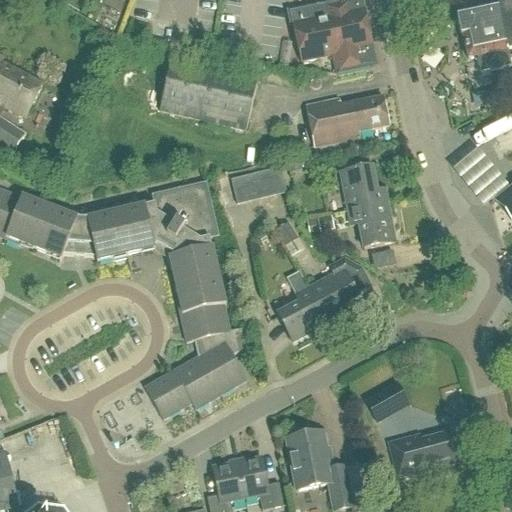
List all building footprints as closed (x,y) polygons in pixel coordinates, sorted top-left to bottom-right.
[(376,69),(361,0),(360,0),(290,15),(301,66),(332,59),(336,77),(376,69)] [(511,14),(508,15),(499,17),(497,11),(456,20),(460,39),(463,39),(464,46),(468,62),(477,60),(480,76),(510,69),(506,53),(505,51),(511,49),(511,14)] [(0,67),(3,62),(0,60),(0,150),(13,158),(24,138),(0,123),(0,117),(4,111),(24,122),(41,90),(0,68),(0,67)] [(257,79),(171,61),(158,115),(244,134),(257,79)] [(461,104),(466,115),(497,102),(492,91),(461,104)] [(389,129),(383,100),(340,109),(339,103),(305,109),(314,151),(360,141),(359,135),(389,129)] [(507,193),(477,158),(453,178),(482,214),(507,193)] [(348,215),(387,207),(384,192),(376,194),(371,170),(340,176),(348,215)] [(279,171),(268,174),(274,199),(286,196),(279,171)] [(268,174),(255,177),(262,202),(274,199),(268,174)] [(255,177),(243,180),(249,205),(262,202),(255,177)] [(237,208),(249,205),(243,180),(231,183),(237,208)] [(0,241),(20,249),(21,247),(60,263),(63,256),(95,259),(96,265),(154,252),(153,248),(157,247),(160,249),(157,253),(167,259),(169,255),(171,256),(172,260),(168,261),(178,302),(176,302),(186,347),(194,345),(198,361),(144,392),(162,424),(191,407),(195,414),(246,385),(231,359),(244,352),(240,333),(229,335),(223,308),(225,308),(212,250),(211,251),(208,242),(218,239),(206,185),(151,198),(153,207),(144,210),(143,207),(86,220),(76,221),(22,200),(21,202),(0,193),(0,241)] [(511,188),(507,193),(494,204),(511,224),(511,188)] [(387,207),(348,215),(350,229),(359,227),(364,252),(394,246),(387,207)] [(298,242),(288,226),(275,234),(285,250),(298,242)] [(333,279),(308,292),(308,293),(326,327),(340,320),(336,313),(358,301),(356,298),(370,290),(360,273),(344,264),(329,271),(333,279)] [(308,293),(308,292),(300,278),(288,285),(296,299),(295,300),(298,306),(277,317),(292,346),(326,327),(308,293)] [(375,398),(364,404),(376,425),(386,419),(375,398)] [(460,461),(453,434),(416,443),(415,439),(388,446),(397,481),(411,478),(414,488),(453,478),(450,468),(460,465),(459,461),(460,461)] [(328,462),(322,436),(286,443),(297,493),(328,487),(333,511),(352,511),(353,511),(344,470),(332,472),(330,462),(328,462)] [(0,511),(7,511),(17,511),(4,457),(0,457),(0,511)] [(236,466),(244,502),(258,499),(261,511),(272,511),(283,510),(278,486),(266,489),(261,461),(236,466)] [(244,502),(236,466),(212,471),(218,499),(206,501),(208,511),(230,511),(230,505),(244,502)]
